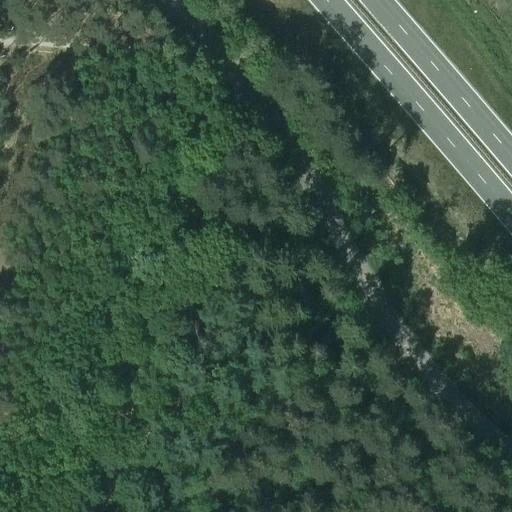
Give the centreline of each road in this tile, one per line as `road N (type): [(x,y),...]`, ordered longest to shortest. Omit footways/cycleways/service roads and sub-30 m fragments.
road 1 (unclassified): [(511,456),(410,353),(271,120),(169,0)]
road 2 (trunk): [(325,0),(511,214)]
road 3 (track): [(215,105),(151,55),(0,45)]
road 4 (trunk): [(511,154),(376,0)]
